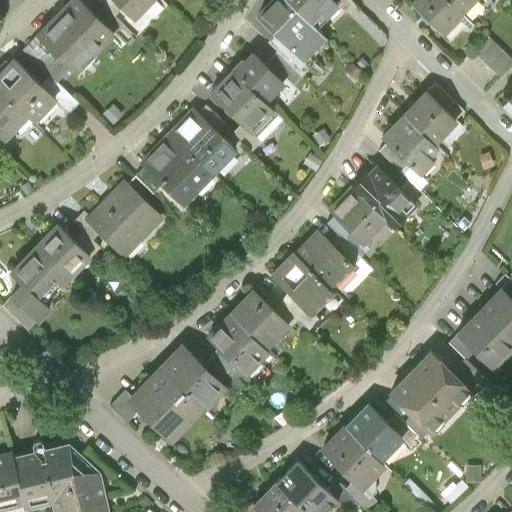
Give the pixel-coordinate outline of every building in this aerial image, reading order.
[(90,7),(83,0),(60,0),(52,9),(32,29),(50,46),(70,66),(75,71),(114,30),(95,12),(90,7)] [(122,5),(116,0),(99,0),(103,4),(113,14),(122,5)] [(133,16),(148,0),(116,0),(122,5),(133,16)] [(314,24),(289,0),(262,0),(253,10),(274,30),(302,58),(325,35),(314,24)] [(289,0),(314,24),(337,0),(289,0)] [(337,0),(345,8),(352,1),(351,0),(337,0)] [(463,9),(453,0),(413,0),(444,29),(463,9)] [(453,0),(463,9),(472,0),(453,0)] [(113,14),(103,4),(95,12),(114,30),(122,22),(113,14)] [(302,58),(274,30),(266,38),(277,49),(300,72),(308,64),(302,58)] [(511,58),(486,32),(471,47),(497,73),(511,58)] [(248,45),(229,64),(264,98),(283,78),(265,61),(248,45)] [(56,80),(70,66),(50,46),(36,60),(49,72),(56,80)] [(277,49),(265,61),(283,78),(286,76),(291,81),(300,72),(277,49)] [(40,81),(10,52),(0,62),(0,86),(26,111),(33,118),(55,96),(40,81)] [(264,98),(229,64),(207,86),(242,121),(254,133),(276,111),(264,98)] [(49,72),(40,81),(55,96),(68,110),(77,101),(56,80),(49,72)] [(435,81),(427,88),(457,117),(464,110),(435,81)] [(424,85),(401,108),(434,141),(457,117),(427,88),(424,85)] [(26,111),(0,86),(0,132),(3,135),(26,111)] [(511,115),(511,92),(500,104),(511,115)] [(122,112),(112,101),(102,111),(112,122),(122,112)] [(199,110),(192,103),(168,126),(213,172),(237,148),(218,129),(199,110)] [(205,103),(199,110),(218,129),(224,122),(205,103)] [(434,141),(401,108),(379,131),(387,139),(409,160),(420,172),(434,158),(430,153),(438,145),(434,141)] [(254,133),(242,121),(233,130),(252,148),(261,139),(254,133)] [(183,202),(213,172),(168,126),(137,157),(142,162),(162,181),(183,202)] [(409,160),(387,139),(378,148),(400,169),(409,160)] [(493,163),(489,150),(479,154),(483,167),(493,163)] [(373,158),(349,185),(383,218),(393,226),(418,200),(405,188),(373,158)] [(152,190),(162,181),(142,162),(133,172),(152,190)] [(43,171),(32,171),(32,180),(42,180),(43,171)] [(163,215),(123,174),(83,212),(101,229),(123,253),(163,215)] [(412,181),(405,188),(418,200),(425,207),(431,200),(412,181)] [(383,218),(349,185),(327,207),(333,213),(351,231),(362,241),(383,218)] [(101,229),(83,212),(80,209),(71,218),(81,228),(92,238),(101,229)] [(343,239),(351,231),(333,213),(325,221),(337,232),(343,239)] [(31,240),(67,277),(91,253),(73,236),(54,218),(31,240)] [(315,223),(291,246),(333,287),(357,264),(354,261),(331,239),(315,223)] [(92,238),(81,228),(73,236),(91,253),(99,245),(92,238)] [(337,232),(331,239),(354,261),(360,254),(343,239),(337,232)] [(67,277),(31,240),(6,266),(18,278),(6,290),(35,319),(50,305),(40,296),(57,280),(60,284),(67,277)] [(333,287),(291,246),(268,270),(287,290),(311,314),(321,304),(331,313),(344,299),(333,287)] [(499,282),(511,294),(511,279),(504,272),(496,279),(499,282)] [(511,294),(499,282),(453,327),(457,331),(475,349),(490,366),(511,344),(511,294)] [(289,323),(250,284),(226,308),(266,346),(289,323)] [(311,314),(287,290),(278,298),(308,327),(316,319),(311,314)] [(266,346),(226,308),(204,331),(221,347),(246,371),(268,349),(266,346)] [(466,357),(475,349),(457,331),(449,339),(466,357)] [(178,340),(151,368),(197,413),(224,386),(203,365),(178,340)] [(445,361),(428,345),(407,366),(386,388),(411,412),(427,429),(430,432),(473,389),(448,364),(445,361)] [(254,379),(246,371),(221,347),(211,357),(240,384),(244,388),(254,379)] [(211,357),(203,365),(224,386),(231,393),(240,384),(211,357)] [(466,357),(448,364),(473,389),(475,391),(488,379),(466,357)] [(170,441),(197,413),(151,368),(124,395),(138,409),(170,441)] [(138,409),(124,395),(121,392),(109,403),(126,420),(138,409)] [(345,422),(381,457),(402,435),(386,420),(366,400),(345,422)] [(395,411),(386,420),(402,435),(409,442),(417,433),(404,420),(395,411)] [(427,429),(411,412),(404,420),(417,433),(420,436),(427,429)] [(345,422),(342,420),(318,445),(352,477),(363,487),(387,462),(381,457),(345,422)] [(24,508),(50,503),(62,474),(99,469),(69,441),(41,447),(41,443),(38,439),(33,440),(30,445),(32,449),(12,454),(23,504),(24,508)] [(11,449),(0,451),(0,508),(23,504),(12,454),(11,449)] [(295,454),(273,477),(305,509),(308,511),(326,511),(340,498),(330,489),(295,454)] [(480,463),(465,463),(465,479),(480,479),(480,463)] [(108,511),(99,469),(62,474),(50,503),(51,511),(108,511)] [(301,511),(305,509),(273,477),(249,501),(259,511),(301,511)] [(363,487),(352,477),(345,485),(361,500),(369,508),(377,500),(363,487)] [(330,489),(340,498),(347,506),(353,507),(361,500),(345,485),(339,479),(330,489)]
